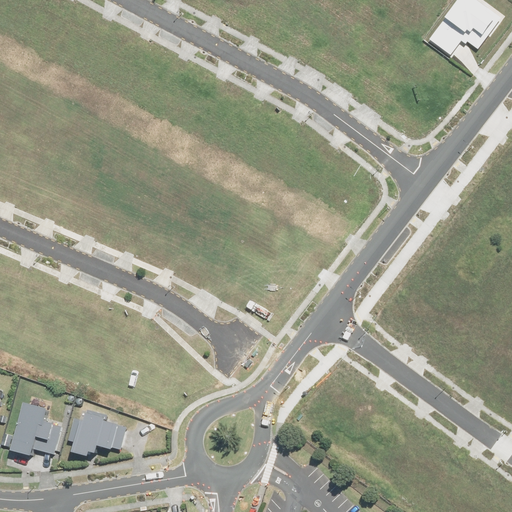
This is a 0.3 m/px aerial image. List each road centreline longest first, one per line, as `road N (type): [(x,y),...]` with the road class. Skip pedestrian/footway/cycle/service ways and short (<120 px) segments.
road 1 (residential): [(130,0),(306,94),(432,184)]
road 2 (residential): [(0,224),(151,288),(230,341)]
road 3 (residential): [(511,454),(324,321)]
road 4 (residential): [(324,321),(432,184)]
road 5 (residential): [(272,378),(262,447),(248,474),(219,481),(201,469)]
road 6 (residential): [(55,496),(201,469)]
road 7 (residential): [(201,469),(193,438),(203,415),(272,378)]
road 8 (residential): [(432,184),(511,80)]
